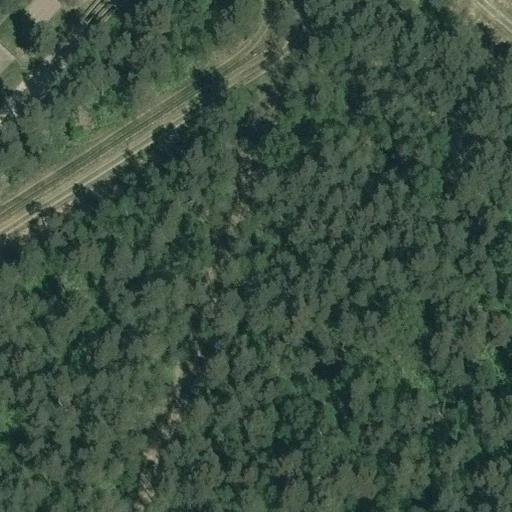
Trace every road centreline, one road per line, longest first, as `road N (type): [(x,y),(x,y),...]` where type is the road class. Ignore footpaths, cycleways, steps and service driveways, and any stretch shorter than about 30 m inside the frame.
road 1 (track): [(306,0),(140,511)]
road 2 (track): [(0,233),(287,58)]
